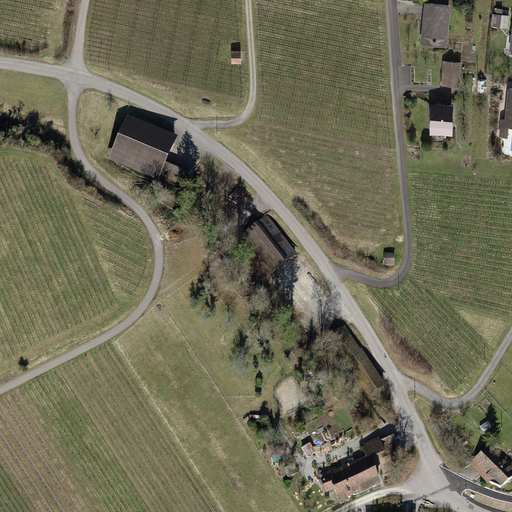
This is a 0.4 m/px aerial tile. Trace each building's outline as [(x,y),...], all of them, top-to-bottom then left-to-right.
[(452,4),(424,2),(421,41),(448,44),(452,4)] [(509,14),(494,13),(493,26),(508,27),(509,14)] [(240,51),(230,51),(230,64),(240,64),(240,51)] [(462,61),(443,60),(442,83),(461,84),(462,61)] [(511,88),(510,88),(507,119),(502,118),(500,136),(508,137),(509,125),(511,125),(511,88)] [(453,103),(431,103),(431,133),(453,134),(453,103)] [(175,139),(126,118),(108,161),(156,182),(157,179),(164,164),(175,139)] [(186,174),(164,164),(157,179),(179,189),(186,174)] [(298,256),(269,217),(241,238),(270,277),(298,256)] [(384,387),(346,325),(328,335),(366,397),(384,387)] [(363,459),(324,474),(335,504),(377,488),(367,462),(385,455),(379,439),(358,447),(363,459)] [(485,450),(468,465),(486,486),(489,483),(496,491),(511,477),(511,466),(498,451),(491,457),(485,450)]
